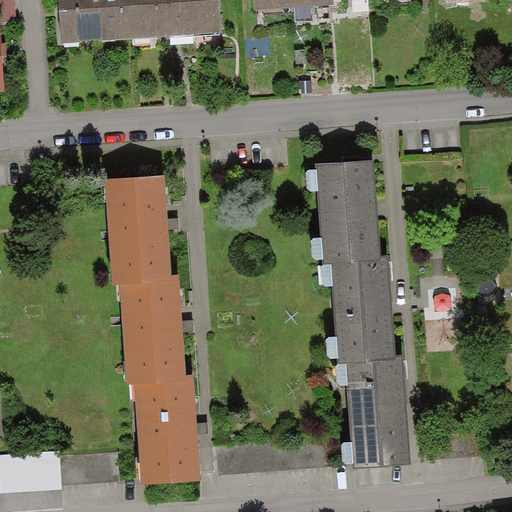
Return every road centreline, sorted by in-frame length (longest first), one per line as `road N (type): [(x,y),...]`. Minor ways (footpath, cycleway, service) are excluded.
road 1 (residential): [(43,128),(511,99)]
road 2 (residential): [(254,511),(511,486)]
road 3 (residential): [(43,128),(35,0)]
